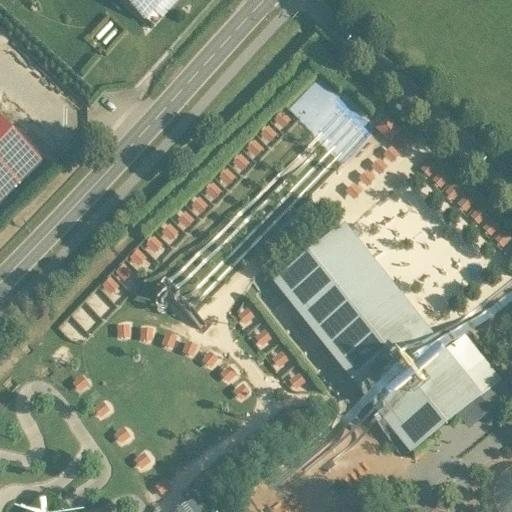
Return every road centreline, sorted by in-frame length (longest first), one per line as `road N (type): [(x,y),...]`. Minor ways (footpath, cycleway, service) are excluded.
road 1 (tertiary): [(274,0),(0,282)]
road 2 (residential): [(309,0),(511,184)]
